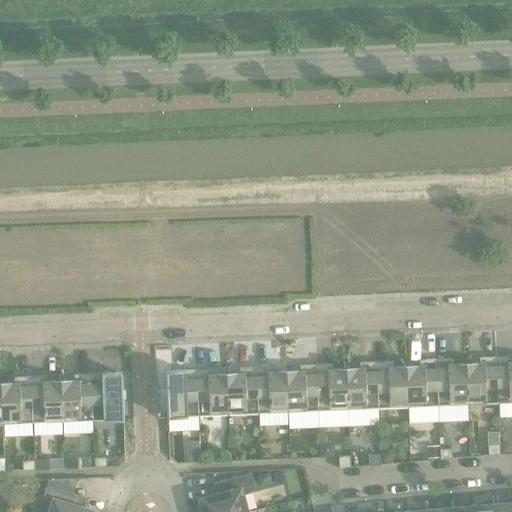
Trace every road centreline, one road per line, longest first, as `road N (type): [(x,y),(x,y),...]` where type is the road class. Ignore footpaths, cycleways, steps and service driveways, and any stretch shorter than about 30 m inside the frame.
road 1 (tertiary): [(0,79),(511,55)]
road 2 (residential): [(0,327),(511,311)]
road 3 (residential): [(323,511),(316,483),(511,467)]
